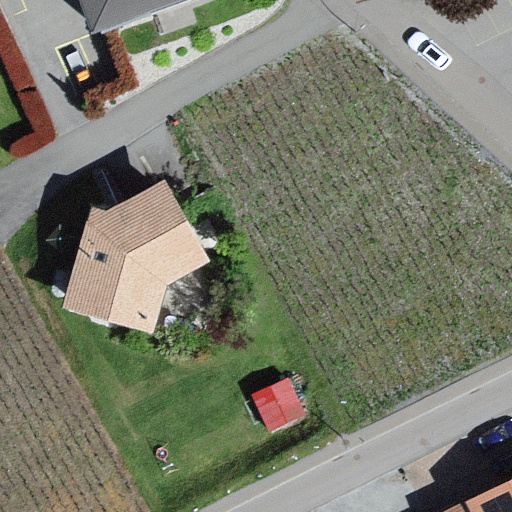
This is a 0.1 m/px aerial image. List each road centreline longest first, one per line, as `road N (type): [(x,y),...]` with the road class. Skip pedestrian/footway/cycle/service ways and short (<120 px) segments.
road 1 (unclassified): [(276,511),(511,392)]
road 2 (residential): [(361,0),(511,128)]
